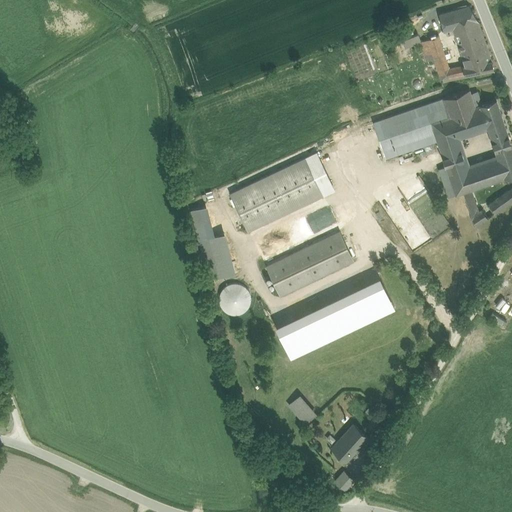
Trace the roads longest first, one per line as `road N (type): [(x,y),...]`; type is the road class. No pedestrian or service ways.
road 1 (track): [(225,188),(377,113),(511,76)]
road 2 (unclassified): [(511,248),(358,503)]
road 3 (tertiary): [(167,511),(25,446)]
